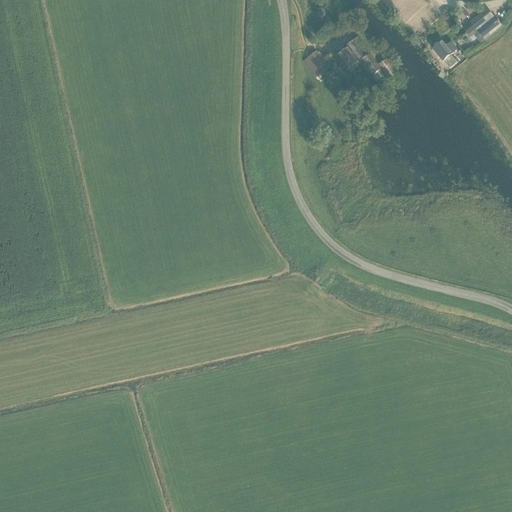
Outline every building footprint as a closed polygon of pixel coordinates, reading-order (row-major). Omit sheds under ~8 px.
[(323,15),(325,15),(322,9),(321,10),(320,9),(316,11),(317,12),(316,13),(318,18),(320,17),(321,18),(324,16),(323,15)] [(502,27),(487,10),(483,14),(482,12),(466,26),(472,32),(474,29),(484,41),(502,27)] [(385,60),(377,66),(357,38),(346,47),(347,49),(336,57),(341,64),(338,66),(342,70),(344,68),(346,71),(358,63),(358,62),(370,78),(370,77),(374,82),(383,75),(388,81),(396,74),(385,60)] [(451,42),(445,47),(442,43),(433,50),(443,62),(450,70),(457,63),(451,56),(457,50),(451,42)] [(316,52),(303,62),(315,78),(328,69),(316,52)] [(331,68),(336,65),(331,56),(326,59),(331,68)]
